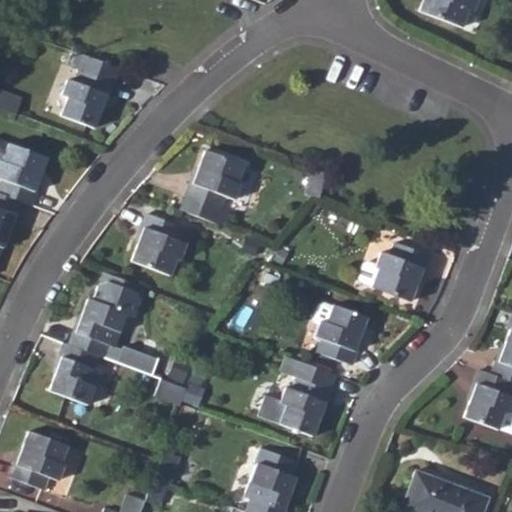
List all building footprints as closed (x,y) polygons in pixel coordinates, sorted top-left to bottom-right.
[(426,0),(421,15),(453,28),(460,10),(466,12),(470,0),(426,0)] [(120,72),(77,55),(71,69),(79,72),(74,83),(68,80),(62,95),(67,98),(60,115),(93,129),(105,98),(108,99),(120,72)] [(13,188),(8,200),(33,210),(42,213),(48,201),(46,201),(59,166),(13,148),(6,151),(0,166),(0,180),(8,183),(7,185),(13,188)] [(192,184),(180,212),(221,228),(226,215),(218,212),(223,200),(231,203),(238,186),(231,184),(238,167),(207,154),(193,185),(192,184)] [(311,172),(304,196),(316,199),(325,176),(311,172)] [(8,200),(0,197),(0,273),(5,275),(13,254),(14,255),(27,222),(28,223),(33,210),(8,200)] [(148,217),(132,263),(164,276),(171,259),(179,261),(185,247),(177,244),(182,230),(148,217)] [(387,255),(380,252),(375,265),(370,263),(366,265),(360,278),(362,283),(374,287),(373,288),(406,301),(419,269),(420,269),(425,256),(392,243),(387,255)] [(71,331),(66,346),(97,357),(101,359),(105,346),(111,349),(118,333),(111,330),(119,314),(124,316),(136,286),(100,273),(89,301),(85,300),(73,332),(71,331)] [(319,340),(313,354),(348,367),(353,352),(351,352),(363,319),(330,308),(326,323),(319,321),(313,337),(319,340)] [(492,365),(486,379),(510,388),(511,388),(511,318),(506,316),(501,332),(504,333),(494,365),(492,365)] [(66,346),(61,344),(56,358),(58,360),(46,392),(88,407),(99,373),(92,370),(97,357),(66,346)] [(253,416),(274,424),(307,436),(320,403),(322,404),(326,391),(324,390),(330,375),(283,358),(277,373),(293,379),(288,392),(280,389),(276,401),(260,396),(253,416)] [(188,364),(174,359),(167,378),(181,383),(188,364)] [(486,379),(476,375),(471,388),(473,388),(461,423),(493,435),(499,418),(505,420),(511,404),(505,402),(510,388),(486,379)] [(157,380),(151,396),(177,406),(178,404),(183,389),(157,380)] [(12,463),(7,478),(40,491),(47,472),(55,475),(60,459),(54,457),(58,444),(25,431),(14,463),(12,463)] [(247,498),(242,511),(281,511),(282,511),(280,510),(291,478),(287,476),(293,461),(262,450),(256,465),(259,466),(253,481),(247,479),(240,496),(247,498)] [(160,452),(150,477),(164,482),(167,484),(177,457),(160,452)] [(409,474),(396,511),(399,511),(477,511),(482,499),(409,474)] [(150,477),(141,501),(155,505),(161,490),(164,482),(150,477)] [(164,482),(161,490),(169,492),(171,485),(167,484),(164,482)] [(110,511),(102,509),(101,511),(137,511),(141,501),(124,495),(117,511),(110,511)]
